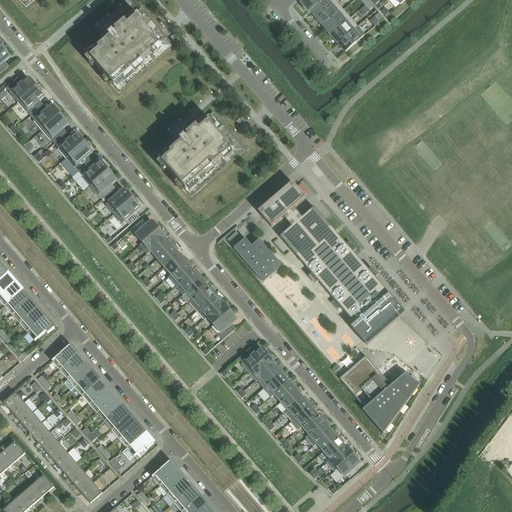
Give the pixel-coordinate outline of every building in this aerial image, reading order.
[(308,13),(323,0),(305,0),(301,4),(302,6),(306,12),(307,11),(308,13)] [(317,19),(336,3),(332,0),(323,0),(308,13),(309,13),(311,11),(313,14),(312,15),(316,18),(317,19)] [(324,28),(343,11),(336,3),(317,19),(317,20),(318,19),(320,22),(319,24),(323,26),(324,28)] [(365,6),(359,12),(363,16),(369,11),(373,8),(369,3),(365,6)] [(119,93),(174,46),(141,9),(120,27),(115,22),(101,34),(106,39),(87,56),(119,93)] [(331,36),(350,19),(343,11),(324,28),(325,28),(327,30),(326,32),(330,35),(331,36)] [(383,19),(379,14),(374,18),(379,23),(383,19)] [(350,19),(331,36),(332,36),(334,38),(333,40),(337,43),(337,42),(339,43),(357,28),(350,19)] [(357,28),(339,43),(341,47),(340,48),(344,51),(345,53),(354,45),(355,45),(359,42),(358,41),(360,39),(364,36),(357,28)] [(4,47),(0,50),(0,74),(7,69),(3,64),(5,63),(10,58),(7,54),(6,54),(8,52),(4,47)] [(18,104),(38,87),(33,82),(32,83),(28,78),(21,85),(17,80),(19,78),(6,89),(10,94),(9,94),(18,104)] [(37,104),(44,98),(40,93),(42,92),(38,87),(18,104),(26,113),(27,113),(31,117),(41,108),(37,104)] [(42,132),(62,115),(57,109),(56,111),(52,106),(45,112),(41,108),(31,117),(34,121),(33,122),(42,132)] [(191,198),(245,151),(213,113),(191,132),(187,126),(186,126),(172,138),(177,144),(158,160),(191,198)] [(61,132),(68,126),(64,121),(66,120),(62,115),(42,132),(50,141),(51,141),(55,145),(65,136),(61,132)] [(66,160),(86,143),(81,137),(80,139),(76,134),(69,140),(65,136),(55,145),(58,149),(57,150),(66,160)] [(85,159),(92,153),(88,149),(90,147),(86,143),(66,160),(74,169),(75,169),(79,173),(89,164),(85,159)] [(90,188),(110,170),(105,165),(104,167),(100,162),(93,168),(89,164),(79,173),(82,177),(81,178),(90,188)] [(98,197),(116,181),(112,177),(114,175),(110,170),(90,188),(98,197)] [(292,183),(258,213),(271,228),(283,218),(291,227),(280,238),(311,275),(308,277),(315,285),(318,282),(334,301),(331,304),(337,311),(341,309),(349,319),(354,324),(350,328),(367,347),(401,318),(404,315),(405,314),(402,310),(375,279),(378,276),(372,268),(368,271),(356,257),(352,253),(356,250),(349,242),(346,245),(314,208),(302,218),(294,208),(305,198),(296,188),(296,187),(295,186),(294,186),(292,183)] [(114,215),(134,198),(129,193),(128,195),(124,190),(106,206),(114,215)] [(122,225),(140,209),(136,205),(138,203),(134,198),(114,215),(122,225)] [(139,247),(160,229),(157,224),(155,226),(151,222),(135,236),(142,244),(139,247)] [(146,255),(166,239),(163,235),(164,233),(160,229),(139,247),(146,255)] [(243,241),(236,233),(227,241),(234,249),(243,241)] [(157,260),(174,246),(170,241),(168,243),(166,239),(146,255),(147,256),(151,253),(157,260)] [(263,284),(282,267),(259,241),(252,247),(245,239),(243,241),(234,249),(263,284)] [(164,268),(179,255),(176,252),(178,250),(174,246),(157,260),(164,268)] [(168,279),(188,262),(184,258),(183,259),(179,255),(164,268),(171,276),(168,279)] [(175,288),(194,272),(190,268),(192,267),(188,262),(168,279),(175,288)] [(0,281),(9,273),(7,274),(0,266),(2,265),(0,266),(0,281)] [(182,296),(202,279),(199,274),(197,276),(194,272),(175,288),(182,296)] [(0,281),(0,296),(15,283),(8,275),(9,274),(9,273),(0,281)] [(189,304),(208,288),(205,285),(206,283),(202,279),(182,296),(183,296),(186,294),(192,301),(189,304)] [(0,301),(5,307),(24,291),(24,290),(22,292),(15,284),(17,282),(16,282),(0,296),(0,301)] [(196,312),(217,295),(213,290),(211,292),(208,288),(189,304),(196,312)] [(12,316),(31,299),(30,300),(23,292),(24,291),(5,307),(12,316)] [(204,320),(222,304),(221,304),(219,301),(220,300),(217,295),(196,312),(204,320)] [(12,316),(20,324),(37,309),(30,301),(32,300),(31,299),(12,316)] [(213,326),(231,311),(227,306),(226,308),(222,304),(204,320),(204,321),(207,319),(213,326)] [(20,324),(27,333),(44,318),(38,310),(39,308),(38,308),(37,309),(20,324)] [(230,327),(237,321),(233,317),(235,315),(231,311),(213,326),(220,334),(218,336),(223,341),(236,330),(234,331),(230,327)] [(47,335),(54,329),(52,327),(54,326),(53,325),(52,326),(45,318),(46,317),(46,316),(27,333),(35,342),(46,333),(47,335)] [(11,342),(6,336),(2,339),(7,345),(11,342)] [(18,350),(13,345),(10,348),(14,353),(18,350)] [(52,362),(60,371),(77,355),(70,347),(72,346),(71,345),(52,362)] [(10,353),(4,346),(0,350),(0,351),(5,357),(10,353)] [(249,374),(270,356),(266,351),(264,353),(261,349),(254,354),(250,350),(252,349),(251,348),(238,360),(243,365),(242,365),(249,374)] [(16,359),(11,354),(6,358),(11,363),(16,359)] [(60,371),(67,380),(84,364),(78,356),(79,355),(79,354),(60,371)] [(256,382),(275,365),(272,362),(274,360),(270,356),(249,374),(256,382)] [(339,380),(354,397),(361,391),(372,403),(364,409),(362,411),(382,435),(383,435),(405,406),(420,386),(405,374),(392,385),(391,386),(388,383),(378,371),(366,357),(365,357),(339,380)] [(397,364),(394,360),(391,364),(387,368),(392,370),(395,375),(397,370),(401,366),(397,364)] [(70,392),(74,388),(92,373),(85,365),(87,363),(86,363),(84,364),(67,380),(69,381),(64,385),(70,392)] [(263,390),(283,372),(280,368),(278,369),(275,366),(276,366),(275,365),(256,382),(257,382),(263,390)] [(74,388),(82,397),(99,381),(92,373),(94,372),(93,371),(92,373),(74,388)] [(270,398),(289,382),(286,378),(287,377),(283,372),(263,390),(270,398)] [(46,383),(41,377),(38,380),(42,386),(46,383)] [(82,397),(89,405),(107,390),(100,382),(101,381),(101,380),(99,381),(82,397)] [(281,403),(297,389),(294,384),(292,386),(289,382),(270,398),(271,398),(274,396),(281,403)] [(51,388),(46,383),(42,386),(47,391),(51,388)] [(40,390),(35,384),(32,386),(37,393),(40,390)] [(89,405),(97,414),(114,399),(107,391),(109,389),(108,389),(89,405)] [(284,414),(303,398),(300,395),(301,393),(297,389),(281,403),(287,411),(284,414)] [(12,414),(24,404),(15,394),(3,404),(12,414)] [(45,395),(41,398),(44,403),(49,399),(45,395)] [(61,400),(56,395),(53,398),(57,403),(61,400)] [(97,414),(104,423),(122,407),(115,399),(116,398),(116,397),(97,414)] [(292,422),(312,405),(308,401),(306,402),(303,398),(284,414),(292,422)] [(66,405),(61,400),(57,403),(62,409),(66,405)] [(21,424),(33,414),(24,404),(12,414),(21,424)] [(302,428),(317,415),(314,411),(315,410),(312,405),(292,422),(292,423),(295,420),(302,428)] [(104,423),(112,431),(129,416),(122,408),(124,407),(123,406),(122,407),(104,423)] [(62,416),(58,412),(53,415),(58,420),(62,416)] [(76,417),(71,412),(67,415),(72,420),(76,417)] [(29,434),(41,424),(33,414),(21,424),(29,434)] [(112,431),(119,440),(137,425),(130,417),(131,415),(129,416),(112,431)] [(306,439),(326,422),(322,417),(320,419),(317,415),(302,428),(309,436),(305,438),(306,439)] [(80,423),(76,417),(72,420),(77,426),(80,423)] [(313,447),(331,431),(328,428),(330,426),(326,422),(306,439),(313,447)] [(119,440),(127,449),(144,433),(137,425),(139,424),(138,423),(137,425),(119,440)] [(38,444),(50,434),(41,424),(29,434),(38,444)] [(91,435),(86,429),(82,432),(87,438),(91,435)] [(323,453),(340,438),(336,434),(334,435),(331,431),(313,447),(313,448),(316,445),(323,453)] [(147,451),(154,445),(152,442),(153,441),(153,440),(151,442),(145,434),(146,433),(145,432),(144,433),(127,449),(134,458),(145,448),(147,451)] [(47,454),(59,444),(50,434),(38,444),(47,454)] [(95,440),(91,435),(87,438),(92,443),(95,440)] [(326,464),(346,447),(345,447),(342,444),(344,443),(340,438),(323,453),(330,460),(326,463),(326,464)] [(83,440),(79,444),(84,449),(88,446),(83,440)] [(25,455),(15,443),(5,452),(15,464),(25,455)] [(55,464),(67,454),(59,444),(47,454),(55,464)] [(105,452),(101,446),(97,450),(102,455),(105,452)] [(334,472),(355,454),(351,450),(349,451),(346,447),(326,464),(334,472)] [(15,464),(5,452),(0,455),(0,466),(5,472),(15,464)] [(110,457),(105,452),(102,455),(106,460),(110,457)] [(64,474),(76,464),(67,454),(55,464),(64,474)] [(344,478),(360,464),(357,460),(358,459),(355,454),(334,472),(334,473),(337,470),(344,478)] [(118,466),(113,460),(109,464),(114,469),(118,466)] [(159,487),(179,470),(178,470),(177,471),(170,463),(171,462),(171,461),(152,478),(159,487)] [(73,485),(85,474),(76,464),(64,474),(73,485)] [(110,470),(105,474),(108,479),(113,474),(110,470)] [(185,481),(186,479),(184,480),(177,472),(179,471),(179,470),(159,487),(167,496),(185,481)] [(82,495),(94,484),(85,474),(73,485),(82,495)] [(54,488),(44,476),(33,485),(44,497),(54,488)] [(94,484),(82,495),(90,505),(102,494),(105,491),(99,483),(97,481),(94,484)] [(174,504),(194,488),(193,487),(192,489),(185,481),(167,496),(174,504)] [(44,497),(33,485),(23,494),(34,506),(44,497)] [(181,511),(182,511),(201,496),(199,497),(192,489),(194,488),(174,504),(181,511)] [(11,499),(5,493),(2,497),(7,503),(11,499)] [(146,498),(142,493),(138,496),(142,502),(146,498)] [(26,511),(34,506),(23,494),(13,503),(21,511),(26,511)] [(200,511),(208,505),(207,506),(200,498),(201,497),(201,496),(182,511),(200,511)] [(151,504),(146,498),(142,502),(147,507),(151,504)] [(136,502),(132,506),(135,510),(140,506),(136,502)] [(21,511),(13,503),(3,511),(21,511)]
